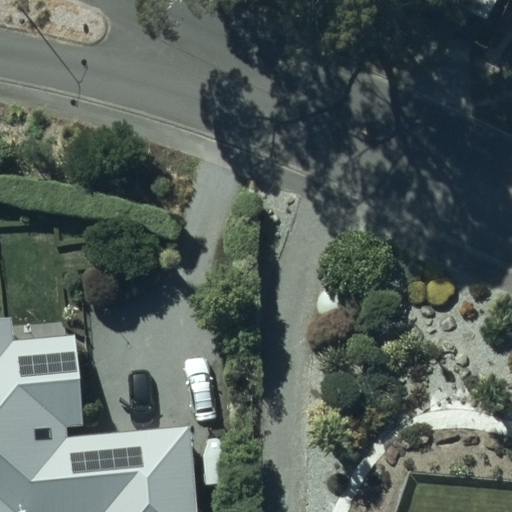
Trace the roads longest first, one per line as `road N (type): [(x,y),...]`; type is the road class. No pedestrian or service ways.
road 1 (residential): [(474,185),(174,90),(0,51)]
road 2 (residential): [(144,0),(359,108),(474,185)]
